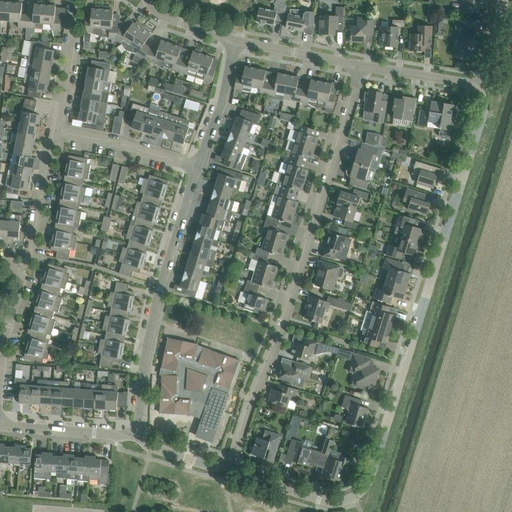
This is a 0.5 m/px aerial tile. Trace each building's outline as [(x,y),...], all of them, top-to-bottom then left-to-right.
[(258,13),(256,14),(257,17),(258,17),(257,22),(261,23),(263,26),(265,24),(274,26),(276,20),(283,21),(285,11),(286,8),(287,0),(278,0),(278,1),(274,4),(275,6),(275,7),(274,11),(259,8),(258,12),(258,13)] [(460,0),(461,3),(463,4),(463,12),(474,13),(474,8),(485,9),(485,0),(460,0)] [(10,21),(12,3),(1,2),(0,13),(0,12),(0,25),(1,26),(2,21),(10,21)] [(27,15),(26,28),(34,29),(35,29),(43,29),(44,22),(45,5),(45,2),(37,2),(36,4),(34,4),(34,15),(27,15)] [(26,28),(27,15),(22,14),(22,3),(12,3),(10,21),(19,22),(18,27),(26,28)] [(45,5),(44,22),(52,22),(51,30),(60,31),(61,17),(55,17),(56,6),(45,5)] [(101,37),(103,7),(94,6),(94,9),(92,9),(91,20),(85,19),(84,32),(92,33),(101,36),(101,37)] [(115,44),(116,40),(120,27),(112,26),(114,10),(112,10),(112,8),(103,7),(101,37),(109,38),(109,39),(112,39),(111,44),(115,44)] [(345,17),(345,8),(336,7),(336,16),(321,16),(320,25),(320,35),(335,35),(335,28),(344,29),(345,19),(345,17)] [(307,12),(307,10),(290,10),(290,14),(289,14),(288,18),(286,28),(290,29),(292,32),(295,30),(304,31),(305,26),(314,26),(315,12),(307,12)] [(372,31),(373,22),(373,20),(357,19),(357,25),(350,25),(350,41),(365,41),(366,31),(372,31)] [(443,27),(443,19),(435,19),(435,27),(443,27)] [(404,35),(405,21),(405,20),(393,20),(393,27),(381,26),(380,42),(383,43),(383,47),(398,47),(398,34),(404,35)] [(144,27),(136,22),(135,24),(133,23),(127,31),(120,27),(116,40),(121,44),(127,51),(144,27)] [(478,23),(468,22),(456,22),(456,31),(461,31),(460,35),(459,35),(454,51),(461,53),(460,58),(471,61),(477,40),(475,40),(477,32),(478,32),(478,23)] [(432,26),(421,26),(418,26),(418,34),(410,34),(410,51),(425,52),(425,46),(432,46),(432,36),(432,26)] [(144,60),(151,48),(145,44),(151,35),(149,34),(151,32),(144,27),(127,51),(135,54),(144,60)] [(166,61),(172,44),(161,40),(158,51),(151,48),(144,60),(156,64),(162,69),(165,61),(166,61)] [(51,42),(38,41),(32,41),(30,52),(29,57),(53,62),(54,58),(53,58),(54,51),(50,50),(51,42)] [(165,61),(163,66),(180,72),(184,60),(178,58),(182,47),(172,44),(166,61),(165,61)] [(202,54),(202,52),(196,49),(195,52),(193,51),(190,61),(184,60),(180,72),(196,77),(203,55),(202,54)] [(196,77),(204,80),(212,83),(216,70),(210,68),(214,58),(203,55),(196,77)] [(53,65),(53,62),(29,57),(27,68),(50,72),(52,65),(53,65)] [(89,67),(87,78),(107,82),(111,66),(107,63),(105,63),(92,60),(91,67),(89,67)] [(252,87),(256,69),(245,67),(243,77),(237,76),(234,89),(251,92),(252,87)] [(49,79),(50,72),(27,68),(25,78),(49,83),(50,79),(49,79)] [(136,75),(132,69),(127,73),(131,78),(136,75)] [(267,96),(270,83),(264,81),(266,71),(256,69),(252,87),(260,88),(259,94),(267,96)] [(270,83),(267,96),(275,97),(274,99),(283,101),(284,99),(289,75),(278,73),(276,84),(270,83)] [(300,102),(303,89),(297,88),(299,77),(289,75),(284,99),(300,102)] [(49,87),(49,83),(25,78),(24,83),(30,84),(28,96),(40,99),(41,93),(46,94),(48,86),(49,87)] [(107,82),(87,78),(85,88),(109,93),(111,83),(107,82)] [(167,82),(165,90),(184,94),(187,80),(177,78),(176,84),(167,82)] [(316,108),(322,82),(311,80),(309,90),(303,89),(300,102),(308,104),(316,108)] [(316,108),(325,107),(333,109),(336,96),(330,95),(332,84),(322,82),(316,108)] [(130,97),(131,86),(125,85),(123,96),(130,97)] [(156,87),(154,93),(165,96),(166,93),(166,91),(160,89),(156,87)] [(85,88),(83,99),(107,104),(109,93),(85,88)] [(194,90),(192,95),(203,99),(205,93),(194,90)] [(365,92),(364,101),(366,102),(364,110),(375,112),(373,121),(384,122),(387,102),(381,101),(382,94),(382,93),(369,91),(369,93),(365,92)] [(174,101),(174,103),(179,104),(181,103),(182,98),(176,96),(174,101)] [(413,122),(417,99),(403,96),(403,99),(395,98),(394,108),(393,111),(395,111),(394,118),(413,122)] [(37,101),(27,99),(25,98),(21,123),(37,126),(40,115),(34,114),(37,101)] [(106,114),(108,104),(83,99),(81,109),(106,114)] [(186,99),(184,107),(191,109),(193,101),(186,99)] [(419,120),(418,125),(428,127),(428,124),(428,121),(441,123),(441,126),(440,129),(439,131),(440,132),(439,135),(441,138),(447,139),(450,137),(451,131),(453,131),(455,115),(454,115),(455,112),(453,111),(454,105),(444,103),(444,104),(432,102),(430,111),(421,110),(419,120)] [(143,131),(150,108),(133,103),(128,121),(133,123),(132,128),(143,131)] [(153,134),(160,112),(150,108),(143,131),(153,134)] [(106,114),(81,109),(79,120),(84,121),(82,127),(103,131),(106,114)] [(259,121),(261,115),(242,110),(239,117),(238,116),(234,127),(249,133),(253,123),(254,123),(256,123),(257,123),(258,123),(259,121)] [(163,137),(170,115),(160,112),(153,134),(163,137)] [(290,114),(289,122),(295,124),(297,116),(290,114)] [(173,141),(178,124),(180,118),(170,115),(163,137),(173,141)] [(178,124),(173,141),(184,144),(185,142),(190,144),(195,129),(188,127),(189,122),(188,120),(180,118),(178,124)] [(35,136),(37,126),(21,123),(19,133),(35,136)] [(308,128),(296,124),(294,131),(291,130),(287,140),(289,140),(315,148),(318,137),(316,137),(317,131),(308,128)] [(245,143),(246,143),(249,133),(234,127),(230,137),(245,143)] [(33,147),(35,136),(19,133),(16,144),(33,147)] [(382,145),(383,136),(377,135),(375,144),(382,145)] [(246,143),(245,143),(230,137),(226,147),(247,155),(248,156),(250,150),(249,150),(251,145),(246,143)] [(263,139),(261,145),(266,147),(268,147),(269,145),(270,141),(263,139)] [(286,157),(298,161),(307,163),(309,158),(312,159),(315,148),(289,140),(286,150),(288,150),(286,157)] [(379,148),(372,145),(362,142),(360,149),(359,149),(358,149),(357,149),(355,149),(354,150),(354,151),(353,152),(353,153),(353,154),(353,155),(354,156),(354,157),(355,157),(356,158),(354,163),(369,168),(373,169),(373,167),(370,166),(374,154),(377,155),(379,148)] [(31,158),(31,157),(33,147),(16,144),(14,155),(18,155),(31,158)] [(226,147),(222,157),(226,159),(224,165),(233,168),(235,169),(241,171),(247,155),(226,147)] [(31,157),(31,158),(18,155),(16,166),(33,169),(35,158),(31,157)] [(66,167),(89,172),(91,165),(87,164),(88,159),(70,156),(69,160),(67,159),(66,167)] [(305,180),(308,170),(306,169),(307,163),(298,161),(286,157),(284,163),(288,164),(285,174),(305,180)] [(436,167),(426,164),(416,161),(412,174),(419,177),(417,183),(433,188),(437,175),(434,174),(436,167)] [(365,181),(369,168),(354,163),(353,168),(352,168),(351,168),(350,168),(349,169),(348,169),(348,170),(347,171),(347,172),(347,173),(347,174),(348,175),(349,176),(350,177),(351,178),(349,184),(366,190),(369,182),(365,181)] [(117,177),(120,165),(113,164),(110,176),(117,177)] [(31,179),(33,169),(16,166),(14,176),(31,179)] [(126,180),(129,168),(122,166),(119,178),(126,180)] [(88,179),(89,172),(66,167),(64,175),(66,176),(65,180),(83,183),(84,179),(88,179)] [(238,173),(236,172),(226,169),(224,175),(219,173),(216,184),(233,189),(239,191),(242,180),(236,178),(238,173)] [(276,189),(288,193),(297,196),(299,190),(302,191),(305,180),(285,174),(279,172),(276,182),(278,183),(276,189)] [(7,175),(5,187),(8,187),(7,193),(8,193),(18,195),(20,189),(29,190),(31,179),(14,176),(7,175)] [(167,180),(153,176),(150,175),(148,180),(145,178),(142,186),(166,193),(168,185),(166,184),(167,180)] [(63,183),(61,191),(85,195),(91,197),(93,189),(83,187),(83,183),(65,180),(65,183),(63,183)] [(229,199),(233,189),(216,184),(213,194),(229,199)] [(163,200),(166,193),(142,186),(140,193),(144,194),(143,198),(160,204),(161,200),(163,200)] [(298,202),(296,201),(297,196),(288,193),(276,189),(274,195),(278,197),(275,206),(295,213),(298,202)] [(369,194),(364,192),(355,189),(353,195),(341,191),(337,204),(357,209),(360,198),(367,200),(369,194)] [(426,195),(416,192),(407,189),(403,201),(410,203),(408,209),(427,215),(431,204),(424,202),(426,195)] [(84,203),(85,195),(61,191),(60,199),(62,199),(61,203),(79,207),(80,202),(84,203)] [(213,194),(210,205),(233,212),(233,211),(232,211),(235,201),(229,199),(213,194)] [(159,207),(160,204),(143,198),(141,202),(138,201),(135,208),(158,216),(161,208),(159,207)] [(78,211),(79,207),(61,203),(60,207),(58,207),(57,214),(81,219),(82,212),(78,211)] [(357,210),(357,209),(337,204),(334,216),(345,220),(344,225),(357,230),(359,224),(353,222),(356,210),(357,210)] [(229,222),(233,212),(210,205),(207,215),(225,221),(229,222)] [(271,205),(266,221),(278,225),(280,220),(292,223),(295,213),(275,206),(271,205)] [(156,223),(158,216),(135,208),(133,215),(137,217),(136,221),(153,227),(154,223),(156,223)] [(0,238),(8,239),(9,221),(3,221),(4,214),(0,213),(0,238)] [(79,226),(81,219),(57,214),(55,222),(57,223),(56,227),(74,230),(75,226),(79,226)] [(207,215),(203,214),(200,224),(216,229),(222,231),(225,221),(207,215)] [(415,219),(406,216),(399,214),(396,226),(404,228),(402,237),(421,243),(425,230),(413,226),(415,219)] [(9,221),(8,239),(19,240),(21,215),(16,215),(10,215),(9,221)] [(152,230),(153,227),(136,221),(134,225),(130,224),(128,231),(151,238),(154,231),(152,230)] [(276,231),(278,225),(266,221),(264,228),(268,229),(265,239),(285,245),(288,235),(276,231)] [(213,240),(213,239),(216,229),(200,224),(197,234),(213,240)] [(74,235),(74,230),(56,227),(56,230),(54,230),(52,238),(76,243),(77,235),(74,235)] [(128,231),(126,238),(130,240),(128,244),(146,249),(147,246),(149,246),(151,238),(128,231)] [(325,243),(322,254),(331,257),(345,261),(349,249),(343,247),(346,237),(340,235),(331,232),(327,243),(325,243)] [(213,239),(213,240),(197,234),(194,245),(210,250),(211,245),(217,247),(219,241),(213,239)] [(416,256),(421,243),(402,237),(398,248),(390,245),(387,254),(401,259),(403,252),(416,256)] [(75,250),(76,243),(52,238),(51,246),(53,246),(52,250),(57,252),(56,258),(69,260),(71,249),(75,250)] [(282,256),(285,245),(265,239),(262,249),(258,248),(256,254),(268,258),(270,252),(282,256)] [(145,253),(146,249),(128,244),(127,248),(123,247),(121,254),(144,261),(147,254),(145,253)] [(210,250),(194,245),(190,255),(213,262),(216,252),(210,250)] [(142,269),(144,261),(121,254),(119,261),(123,263),(119,273),(131,277),(133,271),(139,273),(140,269),(142,269)] [(251,259),(248,269),(255,271),(275,277),(278,267),(266,263),(268,258),(256,254),(255,256),(254,259),(252,258),(251,259)] [(213,262),(190,255),(187,265),(204,271),(205,265),(212,267),(213,262)] [(403,263),(393,260),(386,258),(383,268),(389,270),(386,280),(407,287),(411,274),(400,270),(403,263)] [(351,260),(349,266),(361,270),(363,264),(351,260)] [(340,267),(329,264),(320,261),(317,271),(319,272),(315,285),(333,291),(337,277),(340,277),(342,276),(344,270),(343,268),(340,267)] [(67,269),(62,267),(50,264),(48,268),(47,267),(44,275),(67,282),(70,275),(66,274),(67,269)] [(200,281),(204,271),(187,265),(184,276),(200,281)] [(272,288),(275,277),(255,271),(252,281),(248,280),(245,287),(258,290),(260,284),(272,288)] [(65,289),(67,282),(44,275),(42,283),(44,283),(42,287),(60,292),(61,288),(65,289)] [(184,276),(181,286),(186,288),(184,294),(202,299),(207,283),(200,281),(184,276)] [(81,278),(79,285),(85,286),(85,287),(89,288),(90,281),(87,280),(81,278)] [(403,299),(407,287),(386,280),(383,290),(377,288),(374,298),(390,303),(392,296),(403,299)] [(129,284),(121,283),(117,282),(115,292),(115,293),(111,292),(109,299),(133,304),(135,296),(133,296),(134,292),(128,290),(129,284)] [(59,297),(60,292),(42,287),(41,291),(40,290),(37,298),(60,305),(63,298),(59,297)] [(263,309),(265,310),(268,299),(256,296),(258,290),(245,287),(244,292),(241,292),(238,302),(246,304),(244,309),(262,314),(263,309)] [(330,303),(309,296),(307,303),(309,304),(305,318),(322,323),(325,311),(327,312),(330,303)] [(58,312),(60,305),(37,298),(35,306),(37,306),(36,310),(53,315),(54,311),(58,312)] [(131,312),(133,304),(109,299),(108,307),(112,307),(111,312),(129,316),(130,312),(131,312)] [(353,304),(338,299),(335,307),(351,311),(353,304)] [(390,307),(381,304),(373,302),(370,311),(369,312),(372,315),(374,315),(371,323),(390,329),(394,315),(388,313),(390,307)] [(52,320),(53,315),(36,310),(34,314),(33,313),(30,321),(53,328),(56,321),(52,320)] [(128,319),(129,316),(111,312),(110,316),(106,315),(104,323),(128,328),(130,320),(128,319)] [(51,335),(53,328),(30,321),(28,329),(30,329),(28,333),(32,334),(46,338),(47,334),(51,335)] [(126,336),(128,328),(104,323),(103,330),(107,331),(106,335),(124,339),(125,335),(126,336)] [(385,343),(390,329),(371,323),(368,334),(363,332),(360,342),(378,347),(380,341),(385,343)] [(46,338),(32,334),(31,338),(29,337),(27,345),(50,352),(52,345),(49,344),(50,339),(46,338)] [(123,343),(124,339),(106,335),(105,340),(101,339),(100,346),(123,351),(125,343),(123,343)] [(295,342),(291,354),(300,357),(308,360),(310,353),(316,355),(328,351),(333,353),(335,347),(330,345),(320,342),(319,342),(303,337),(303,338),(306,339),(304,345),(295,342)] [(163,368),(160,413),(190,415),(190,414),(198,417),(199,414),(204,416),(196,436),(212,442),(229,394),(227,394),(229,389),(230,389),(240,360),(198,345),(198,344),(168,338),(162,368),(163,368)] [(48,359),(50,352),(27,345),(25,353),(26,353),(25,357),(43,363),(44,358),(48,359)] [(122,359),(123,351),(100,346),(98,353),(102,354),(100,365),(102,366),(112,368),(113,362),(119,363),(120,359),(122,359)] [(348,350),(345,359),(352,361),(357,371),(357,372),(354,373),(353,376),(355,379),(353,383),(357,384),(359,387),(362,388),(365,387),(371,389),(375,377),(377,378),(378,373),(377,371),(379,370),(372,367),(369,364),(371,358),(349,351),(348,350)] [(310,366),(304,364),(294,361),(292,368),(283,365),(279,377),(297,383),(299,377),(306,379),(310,366)] [(20,397),(19,403),(23,404),(23,403),(30,403),(32,386),(26,385),(26,379),(15,378),(15,384),(21,385),(20,397)] [(41,405),(43,380),(38,380),(38,386),(32,386),(30,403),(37,404),(37,405),(41,405)] [(52,405),(53,387),(48,387),(48,380),(43,380),(41,405),(45,405),(45,404),(52,405)] [(63,407),(64,382),(60,381),(59,388),(53,387),(52,405),(59,405),(59,406),(63,407)] [(73,406),(75,389),(69,388),(70,382),(64,382),(63,407),(66,407),(66,406),(73,406)] [(84,408),(86,383),(81,383),(81,389),(75,389),(73,406),(80,407),(80,408),(84,408)] [(91,390),(91,384),(86,383),(84,408),(88,408),(88,407),(95,408),(96,391),(91,390)] [(106,410),(108,385),(103,384),(102,391),(96,391),(95,408),(102,408),(102,410),(106,410)] [(298,390),(289,387),(280,384),(278,390),(273,389),(272,393),(271,393),(268,401),(287,407),(289,400),(294,401),(298,390)] [(124,393),(118,392),(118,387),(116,385),(108,385),(106,410),(109,410),(109,409),(117,410),(117,405),(127,405),(128,392),(124,391),(124,393)] [(362,400),(352,397),(346,395),(342,407),(349,410),(346,422),(363,428),(363,427),(361,427),(363,422),(364,422),(369,409),(360,406),(362,400)] [(298,438),(300,416),(292,415),(289,437),(298,438)] [(173,419),(159,418),(158,432),(172,433),(173,419)] [(282,435),(275,433),(265,430),(262,439),(257,437),(252,454),(265,458),(268,449),(270,449),(267,460),(273,462),(282,435)] [(335,441),(326,438),(322,452),(322,453),(330,455),(335,441)] [(304,443),(292,439),(288,453),(285,462),(292,464),(293,461),(309,466),(310,464),(317,467),(322,453),(322,452),(310,448),(310,450),(303,447),(304,443)] [(9,463),(10,447),(5,447),(5,444),(0,443),(0,469),(8,470),(9,463)] [(20,466),(21,445),(16,445),(16,447),(10,447),(9,463),(14,463),(14,465),(20,466)] [(26,446),(21,445),(20,466),(19,470),(21,471),(21,470),(23,471),(24,470),(24,468),(24,466),(25,466),(25,464),(31,464),(32,449),(26,448),(26,446)] [(46,479),(48,453),(42,453),(42,455),(36,455),(35,465),(35,467),(34,478),(46,479)] [(57,472),(58,456),(53,456),(53,453),(48,453),(46,479),(51,479),(51,471),(57,472)] [(67,478),(69,455),(64,454),(63,457),(58,456),(57,472),(57,478),(67,478)] [(78,479),(80,458),(74,457),(74,455),(69,455),(67,478),(78,479)] [(352,459),(342,456),(340,455),(338,460),(328,457),(325,466),(324,466),(321,475),(331,478),(340,480),(345,465),(349,467),(352,459)] [(89,474),(91,456),(85,456),(85,458),(80,458),(78,479),(78,480),(89,481),(89,479),(89,474)] [(91,456),(89,479),(99,480),(99,483),(106,484),(110,484),(111,474),(107,473),(108,467),(101,466),(102,459),(96,459),(96,457),(91,456)]
